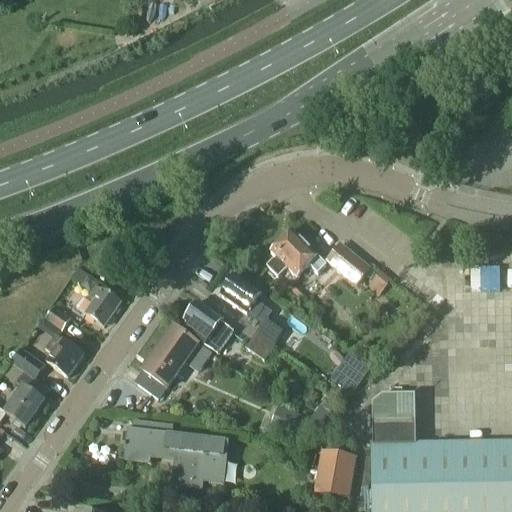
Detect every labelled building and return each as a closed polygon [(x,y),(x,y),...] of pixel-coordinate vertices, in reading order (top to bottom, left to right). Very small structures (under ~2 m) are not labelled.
[(324,269),(290,236),(269,257),(275,263),(267,271),(276,281),(285,272),(295,282),(307,270),(315,278),(324,269)] [(367,274),(338,251),(326,266),(355,289),(367,274)] [(255,302),(259,297),(234,279),(218,301),(244,319),(245,317),(254,324),(254,323),(261,328),(244,354),(263,366),(283,336),(265,324),(271,315),(263,310),(264,308),(255,302)] [(119,307),(95,290),(87,301),(93,305),(83,318),(102,332),(119,307)] [(219,325),(220,324),(195,306),(183,323),(189,328),(182,338),(197,348),(198,347),(212,355),(216,358),(233,335),(219,325)] [(54,310),(45,322),(58,331),(57,332),(61,335),(70,322),(54,310)] [(57,332),(58,331),(45,322),(39,331),(52,340),(57,332)] [(209,358),(172,331),(140,375),(144,378),(136,389),(156,404),(183,367),(196,376),(209,358)] [(61,345),(54,339),(44,353),(52,358),(46,366),(66,381),(82,359),(61,345)] [(41,372),(20,356),(12,367),(33,383),(41,372)] [(46,396),(21,378),(15,387),(22,392),(4,417),(0,414),(0,423),(4,418),(23,432),(43,406),(40,404),(46,396)] [(511,511),(511,446),(415,448),(414,398),(381,399),(372,415),(373,511),(511,511)] [(126,436),(123,466),(150,468),(150,462),(173,464),(170,491),(202,494),(203,483),(209,483),(208,489),(223,490),(226,463),(223,463),(225,449),(228,449),(228,448),(207,445),(171,441),(172,431),(132,427),(131,437),(126,436)] [(315,456),(308,492),(342,498),(349,462),(315,456)]
